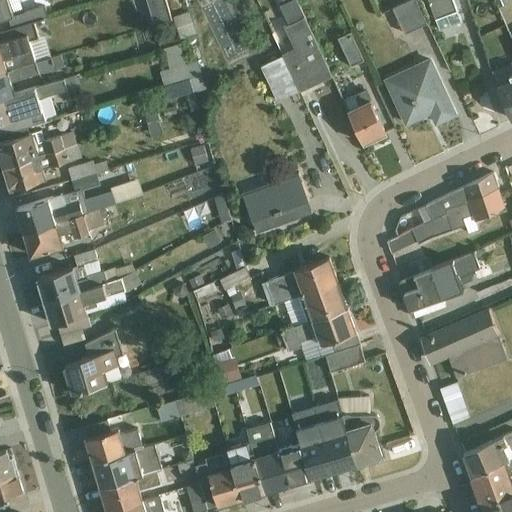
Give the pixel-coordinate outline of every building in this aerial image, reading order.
[(0,0),(0,20),(12,16),(7,0),(0,0)] [(289,26),(305,19),(296,0),(281,8),(289,26)] [(415,0),(412,0),(394,9),(406,34),(427,24),(415,0)] [(428,0),(440,30),(461,23),(452,0),(428,0)] [(42,7),(20,14),(24,26),(36,22),(45,19),(42,7)] [(174,18),(181,40),(198,34),(190,13),(174,18)] [(299,93),(332,78),(305,19),(289,26),(285,27),(296,49),(282,55),(283,57),(298,92),(299,93)] [(0,73),(37,63),(30,41),(41,37),(36,22),(24,26),(0,33),(0,45),(0,47),(0,46),(0,73)] [(339,39),(352,66),(364,61),(351,33),(339,39)] [(165,49),(170,70),(186,66),(180,44),(165,49)] [(0,73),(0,99),(16,94),(12,83),(65,67),(62,55),(37,63),(0,73)] [(298,92),(283,57),(262,66),(278,101),(298,92)] [(437,124),(456,115),(430,59),(386,79),(407,124),(432,113),(437,124)] [(186,66),(190,80),(194,93),(207,90),(199,62),(186,66)] [(190,80),(186,66),(170,70),(161,73),(165,87),(190,80)] [(511,120),(511,119),(511,75),(510,76),(511,80),(498,87),(511,120)] [(0,124),(43,111),(39,100),(80,88),(76,76),(16,94),(0,99),(0,124)] [(165,87),(168,101),(194,93),(190,80),(165,87)] [(364,144),(386,134),(366,90),(345,101),(364,144)] [(0,144),(0,151),(5,168),(78,146),(74,132),(46,141),(42,131),(0,144)] [(12,191),(47,180),(44,171),(82,158),(78,146),(5,168),(12,191)] [(204,147),(191,150),(195,165),(208,162),(204,147)] [(94,161),(69,169),(72,181),(97,174),(109,170),(107,162),(95,166),(94,161)] [(419,210),(426,224),(500,189),(494,173),(419,210)] [(97,174),(72,181),(76,192),(101,185),(97,174)] [(258,233),(313,214),(308,202),(309,202),(299,174),(243,194),(258,233)] [(18,209),(25,233),(101,211),(144,197),(139,179),(111,188),(112,192),(80,202),(77,193),(18,209)] [(485,217),(506,207),(500,189),(426,224),(388,243),(392,254),(459,228),(461,234),(469,232),(470,235),(480,231),(479,227),(488,222),(485,217)] [(32,256),(65,247),(62,236),(73,233),(75,240),(91,235),(89,230),(105,226),(101,211),(25,233),(32,256)] [(203,237),(210,249),(222,243),(216,230),(203,237)] [(462,285),(478,279),(475,272),(480,270),(476,258),(486,254),(486,253),(496,249),(494,244),(433,269),(431,270),(442,299),(464,291),(462,285)] [(39,279),(46,302),(123,279),(136,271),(133,264),(105,272),(104,270),(88,275),(86,267),(99,263),(95,250),(75,256),(79,268),(39,279)] [(241,251),(232,253),(237,269),(246,268),(241,251)] [(285,301),(338,282),(330,258),(262,283),(270,306),(285,301)] [(398,271),(402,281),(431,270),(433,269),(429,259),(398,271)] [(251,278),(246,268),(220,281),(225,291),(251,278)] [(442,299),(431,270),(402,281),(401,281),(415,318),(428,314),(425,305),(442,299)] [(57,324),(88,315),(127,302),(124,293),(127,292),(127,291),(142,284),(136,271),(123,279),(46,302),(53,325),(57,324)] [(285,301),(293,326),(348,308),(338,282),(285,301)] [(218,291),(214,284),(194,292),(198,300),(218,291)] [(327,355),(361,344),(348,308),(293,326),(282,331),(283,334),(277,336),(281,348),(287,345),(289,352),(302,347),(307,361),(327,355)] [(457,378),(509,359),(490,311),(422,339),(429,358),(447,351),(457,378)] [(88,315),(57,324),(61,337),(92,328),(88,315)] [(212,345),(224,341),(220,328),(208,332),(212,345)] [(125,356),(116,330),(85,345),(89,358),(82,360),(82,362),(66,367),(74,395),(110,384),(107,370),(121,366),(118,358),(125,356)] [(261,341),(250,344),(256,361),(267,357),(261,341)] [(361,344),(327,355),(331,372),(366,362),(361,344)] [(233,350),(217,352),(220,382),(236,380),(233,350)] [(191,362),(194,376),(212,371),(208,357),(191,362)] [(257,378),(234,385),(236,393),(259,386),(257,378)] [(458,382),(441,388),(454,424),(472,418),(458,382)] [(234,385),(210,391),(213,400),(236,393),(234,385)] [(210,391),(175,402),(180,418),(215,407),(213,400),(210,391)] [(333,403),(330,392),(313,397),(316,409),(333,403)] [(175,402),(157,407),(161,423),(180,418),(175,402)] [(358,465),(383,458),(374,432),(377,431),(379,429),(380,426),(381,423),(381,421),(380,419),(378,417),(376,416),(373,415),(371,415),(353,415),(349,415),(347,415),(345,415),(343,415),(358,465)] [(85,428),(94,464),(143,449),(138,430),(122,435),(120,429),(112,431),(109,421),(85,428)] [(289,485),(279,450),(270,423),(248,430),(256,458),(266,492),(289,485)] [(511,432),(464,455),(472,478),(511,459),(511,432)] [(289,485),(312,478),(301,443),(279,450),(289,485)] [(243,499),(266,492),(256,458),(252,458),(247,444),(229,451),(243,499)] [(102,488),(158,471),(162,469),(155,445),(143,449),(94,464),(102,488)] [(0,477),(17,473),(11,450),(0,453),(0,477)] [(243,499),(229,451),(207,459),(207,463),(195,467),(200,484),(207,510),(243,499)] [(324,455),(310,459),(316,479),(330,475),(324,455)] [(483,508),(511,494),(511,476),(511,475),(511,459),(472,478),(483,508)] [(102,488),(109,511),(144,501),(141,491),(162,485),(158,471),(102,488)] [(0,503),(24,496),(17,473),(0,477),(0,503)] [(200,484),(188,488),(194,511),(199,511),(207,510),(200,484)] [(484,511),(511,511),(511,494),(483,508),(484,511)] [(164,511),(159,496),(144,501),(109,511),(108,511),(164,511)]
